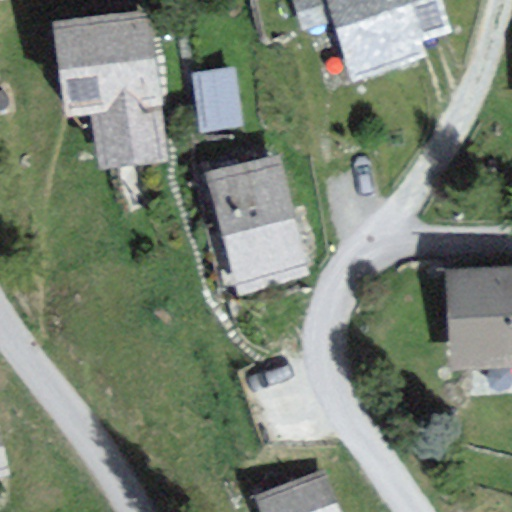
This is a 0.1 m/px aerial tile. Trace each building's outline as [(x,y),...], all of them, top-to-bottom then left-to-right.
[(443,0),(306,0),(335,86),(458,46),(443,0)] [(160,19),(63,34),(78,133),(106,128),(114,179),(165,171),(156,112),(174,110),(160,19)] [(237,63),(200,69),(208,113),(244,107),(237,63)] [(291,162),(222,179),(252,296),(320,279),(291,162)] [(511,277),(455,278),(456,373),(511,372),(511,277)] [(346,511),(335,484),(266,511),(346,511)]
